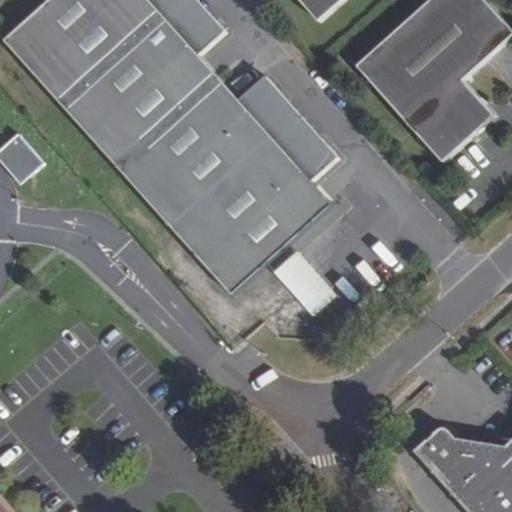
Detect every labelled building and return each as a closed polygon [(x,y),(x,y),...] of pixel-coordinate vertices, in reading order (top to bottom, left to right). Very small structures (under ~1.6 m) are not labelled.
[(56,0),(8,42),(232,292),(331,206),(310,182),(337,160),(267,80),(242,103),(201,54),(226,33),(197,0),(56,0)] [(299,0),(320,24),(347,0),(299,0)] [(511,42),(511,39),(478,0),(438,0),(360,69),(445,164),(494,121),(462,84),(511,42)] [(53,170),(32,144),(23,152),(26,157),(15,166),(28,182),(41,172),(44,177),(53,170)] [(319,317),(343,295),(302,251),(279,272),(319,317)] [(471,511),(511,511),(511,448),(455,439),(447,431),(420,454),(471,511)] [(13,511),(1,498),(0,499),(0,511),(13,511)]
